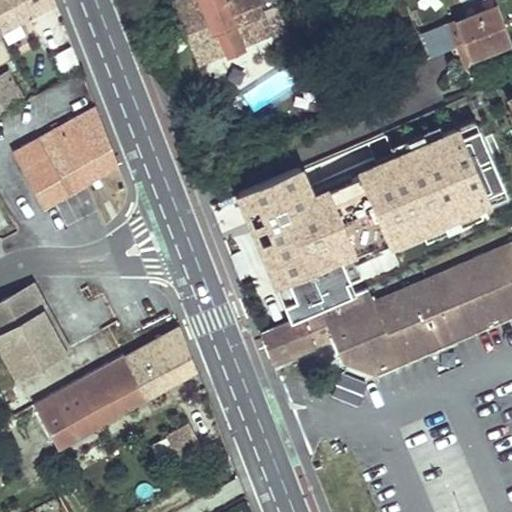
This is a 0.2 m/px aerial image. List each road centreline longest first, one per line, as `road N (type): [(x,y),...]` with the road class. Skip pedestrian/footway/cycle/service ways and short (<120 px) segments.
road 1 (secondary): [(196,260),(293,511)]
road 2 (secondary): [(94,0),(175,209)]
